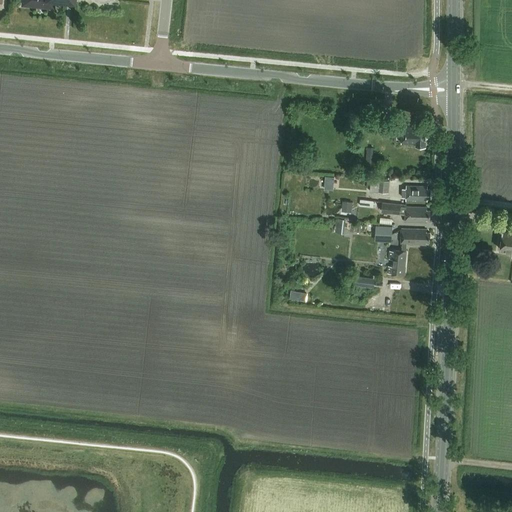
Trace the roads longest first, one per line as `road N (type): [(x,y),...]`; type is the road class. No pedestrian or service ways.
road 1 (primary): [(439,511),(453,91)]
road 2 (unclassified): [(453,91),(160,65)]
road 3 (unclassified): [(160,65),(0,49)]
